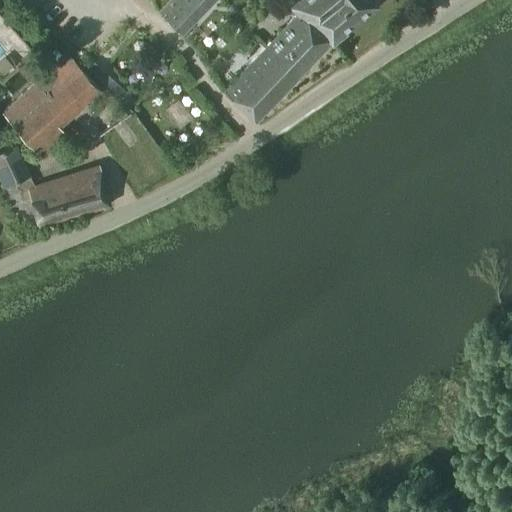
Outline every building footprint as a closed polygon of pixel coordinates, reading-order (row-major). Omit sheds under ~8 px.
[(216,0),(170,0),(159,12),(183,35),(216,0)] [(298,13),(301,10),(330,39),(372,5),(368,0),(300,0),(294,6),(298,13)] [(301,10),(298,13),(291,21),(286,26),(224,90),(254,119),(330,39),(301,10)] [(19,65),(34,83),(1,112),(42,159),(68,136),(60,127),(102,91),(69,54),(49,71),(33,53),(19,65)] [(136,100),(111,77),(104,85),(129,108),(136,100)] [(163,107),(179,127),(193,116),(177,96),(163,107)] [(34,186),(14,145),(0,152),(0,177),(4,186),(14,181),(22,198),(31,195),(39,225),(109,204),(97,166),(34,186)]
